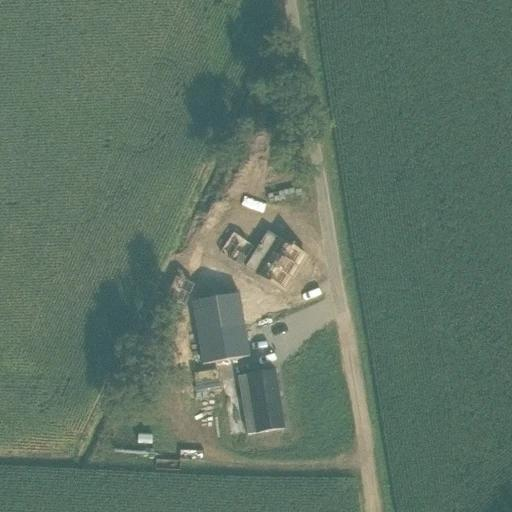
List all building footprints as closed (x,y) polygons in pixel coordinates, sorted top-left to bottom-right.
[(289,225),(238,233),(247,281),(261,278),(263,285),(296,279),(291,252),(289,252),(287,241),(292,241),(289,225)] [(171,277),(164,307),(183,312),(191,282),(171,277)] [(237,285),(190,293),(196,328),(243,320),(237,285)] [(200,364),(249,356),(243,323),(194,331),(200,364)] [(274,372),(237,378),(247,436),(284,430),(274,372)]
